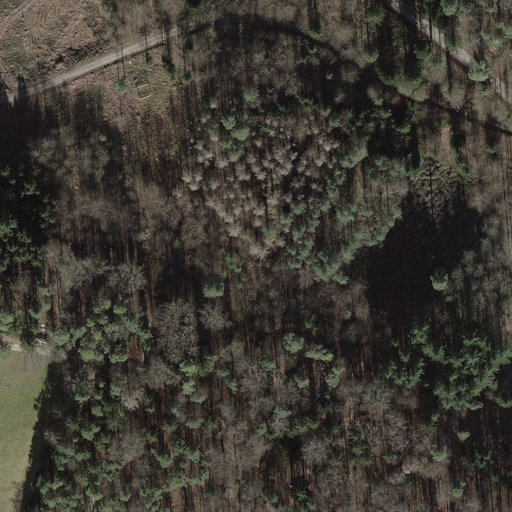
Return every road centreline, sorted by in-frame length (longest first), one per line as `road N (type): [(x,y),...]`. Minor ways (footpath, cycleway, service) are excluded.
road 1 (track): [(0,99),(187,27),(249,18),(317,36),(401,84),(511,128)]
road 2 (track): [(0,342),(189,367),(294,332),(319,336),(360,363)]
road 3 (track): [(90,511),(144,365)]
road 4 (tertiary): [(511,97),(392,0)]
